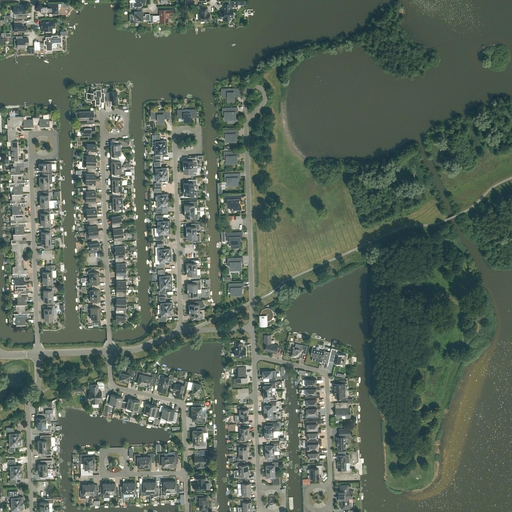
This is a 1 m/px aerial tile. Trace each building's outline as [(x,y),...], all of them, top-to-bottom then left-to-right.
[(219,12),(220,20),(220,18),(222,18),(222,20),(231,20),(231,17),(233,17),(232,9),(231,9),(231,7),(237,6),(237,0),(222,1),(222,4),(220,4),(222,4),(223,9),(222,9),(222,10),(223,10),(223,12),(219,12)] [(52,13),(58,13),(58,7),(61,7),(61,3),(48,3),(48,6),(40,6),(40,13),(49,12),(49,16),(52,16),(52,13)] [(14,13),(17,13),(17,18),(24,18),(24,12),(25,12),(25,5),(14,5),(14,13)] [(199,13),(199,21),(210,20),(209,13),(207,13),(207,12),(207,7),(201,7),(201,13),(199,13)] [(135,18),(136,20),(139,20),(139,21),(143,21),(143,20),(145,19),(145,20),(150,20),(149,14),(145,14),(145,16),(143,16),(143,12),(141,11),(141,8),(132,8),(132,15),(134,14),(134,18),(135,18)] [(153,15),(153,23),(153,22),(157,22),(157,19),(160,19),(160,22),(168,22),(168,15),(173,15),(172,9),(159,10),(159,16),(156,16),(156,15),(153,15)] [(22,26),(22,23),(21,23),(21,20),(14,20),(14,28),(11,28),(12,33),(15,33),(14,31),(22,31),(27,31),(26,25),(22,26)] [(55,20),(46,21),(46,23),(41,23),(41,30),(44,30),(44,32),(52,32),(52,26),(55,26),(55,20)] [(46,38),(46,40),(45,40),(44,40),(44,44),(45,44),(46,44),(46,49),(52,49),(52,44),(53,43),(60,42),(60,36),(58,36),(58,35),(51,35),(51,36),(52,36),(52,37),(47,37),(46,38)] [(25,47),(25,44),(28,44),(28,38),(17,39),(17,48),(19,48),(19,49),(20,50),(23,50),(25,49),(24,47),(25,47)] [(240,88),(222,89),(222,95),(228,95),(228,99),(235,99),(234,95),(240,95),(240,88)] [(95,92),(86,92),(86,99),(95,98),(95,105),(100,104),(100,96),(104,96),(104,93),(101,93),(101,90),(95,90),(95,92)] [(117,99),(117,91),(109,92),(106,92),(106,101),(112,101),(112,104),(118,104),(117,99)] [(223,113),(225,113),(225,118),(228,118),(228,119),(230,119),(231,122),(230,122),(230,123),(238,122),(238,119),(236,119),(236,118),(236,111),(237,111),(238,111),(238,107),(223,108),(223,113)] [(196,109),(177,110),(177,116),(183,116),(183,120),(190,120),(190,116),(196,116),(196,109)] [(157,117),(157,121),(164,121),(163,117),(169,117),(169,110),(150,111),(151,117),(157,117)] [(94,122),(94,118),(93,111),(79,112),(79,120),(87,120),(87,122),(94,122)] [(7,119),(7,135),(16,134),(15,125),(20,125),(20,116),(9,117),(8,117),(7,118),(7,119)] [(23,126),(33,126),(33,125),(36,124),(36,117),(35,117),(32,117),(32,119),(23,119),(23,116),(20,116),(20,125),(23,125),(23,126)] [(49,120),(49,118),(39,119),(39,117),(36,117),(36,124),(39,124),(39,126),(49,125),(49,127),(52,127),(52,120),(49,120)] [(82,136),(90,136),(90,132),(95,132),(94,127),(89,127),(88,126),(88,123),(80,124),(80,127),(82,127),(82,136)] [(226,140),(229,140),(230,141),(232,141),(233,140),(237,139),(237,133),(238,133),(238,129),(223,130),(224,135),(225,135),(226,140)] [(8,141),(10,141),(11,150),(18,150),(17,140),(17,141),(16,141),(16,134),(7,135),(8,135),(8,141)] [(152,135),(152,139),(155,138),(155,141),(155,147),(167,146),(167,140),(160,141),(159,135),(152,135)] [(120,149),(122,145),(120,144),(118,143),(118,140),(112,140),(112,144),(110,144),(111,149),(120,149)] [(87,149),(88,150),(88,152),(94,153),(95,150),(96,150),(96,144),(96,143),(93,143),(93,144),(87,143),(87,144),(84,148),(86,149),(87,149)] [(155,147),(155,153),(155,155),(152,155),(153,159),(160,159),(160,153),(167,153),(167,146),(155,147)] [(112,155),(112,158),(119,158),(119,156),(120,155),(122,153),(120,150),(120,149),(111,149),(111,155),(112,155)] [(23,159),(18,159),(18,150),(11,150),(8,151),(8,156),(11,156),(11,160),(8,160),(9,163),(8,163),(23,163),(23,162),(23,159)] [(226,162),(230,161),(231,163),(233,162),(234,161),(238,161),(237,155),(239,155),(239,151),(224,152),(224,157),(226,157),(226,162)] [(96,156),(94,156),(94,153),(88,152),(88,155),(87,155),(86,155),(82,155),(82,161),(95,161),(96,156)] [(183,164),(183,167),(197,166),(197,160),(196,160),(195,157),(189,157),(189,161),(182,161),(183,164)] [(111,161),(111,167),(121,167),(121,166),(123,162),(121,161),(120,161),(119,160),(119,158),(112,158),(112,161),(111,161)] [(87,167),(87,168),(87,170),(94,170),(94,167),(95,167),(95,161),(82,161),(82,166),(86,167),(87,167)] [(156,168),(156,174),(168,174),(168,168),(161,168),(160,162),(154,162),(154,166),(156,166),(156,168)] [(23,163),(8,163),(8,164),(9,164),(9,163),(13,163),(13,166),(11,166),(11,173),(13,173),(20,173),(20,166),(23,166),(23,163)] [(51,163),(48,163),(38,164),(39,169),(42,169),(42,172),(52,172),(51,163)] [(183,167),(183,169),(183,173),(189,172),(190,175),(196,175),(196,172),(197,172),(197,166),(183,167)] [(113,173),(113,176),(119,176),(119,173),(121,172),(123,171),(121,167),(111,167),(111,173),(113,173)] [(83,174),(85,178),(85,179),(95,179),(95,173),(94,173),(94,170),(87,170),(87,172),(86,173),(85,173),(83,174)] [(24,183),(24,179),(22,179),(22,173),(20,173),(13,173),(13,180),(14,183),(9,183),(24,183)] [(43,176),(39,177),(39,182),(49,182),(52,182),(52,173),(42,173),(43,176)] [(227,183),(231,183),(232,184),(234,184),(235,183),(238,183),(238,177),(240,177),(240,173),(225,173),(225,179),(227,179),(227,183)] [(154,183),(155,186),(161,186),(161,180),(168,180),(168,174),(156,174),(156,180),(156,183),(154,183)] [(112,179),(112,185),(121,184),(123,180),(121,179),(119,178),(119,176),(113,176),(113,179),(112,179)] [(94,184),(95,184),(95,179),(85,179),(83,183),(85,184),(86,184),(87,185),(87,187),(94,187),(94,184)] [(183,186),(183,189),(193,188),(193,185),(196,185),(196,179),(190,179),(190,183),(183,183),(183,186)] [(49,189),(49,182),(39,182),(39,188),(43,188),(43,191),(51,190),(51,188),(49,189)] [(9,183),(9,184),(9,183),(14,183),(14,186),(13,186),(13,193),(20,193),(23,193),(22,193),(22,186),(24,186),(24,183),(9,183)] [(113,190),(113,193),(120,193),(120,191),(121,190),(122,190),(124,189),(121,185),(121,184),(112,185),(112,190),(113,190)] [(95,190),(94,190),(94,187),(87,187),(86,187),(86,191),(83,192),(86,196),(95,196),(95,190)] [(157,194),(157,200),(169,200),(169,194),(162,194),(161,188),(154,188),(154,192),(157,192),(157,194)] [(197,191),(194,192),(193,188),(183,189),(183,191),(184,191),(184,195),(190,194),(190,197),(197,197),(197,191)] [(43,195),(40,195),(40,201),(50,200),(49,194),(51,194),(51,192),(43,192),(43,195)] [(25,203),(25,202),(25,199),(21,199),(20,193),(13,193),(11,193),(12,193),(12,200),(10,200),(10,203),(25,203)] [(112,197),(112,202),(122,202),(122,201),(124,198),(122,197),(122,196),(120,195),(120,193),(113,193),(114,197),(112,197)] [(239,205),(239,199),(240,199),(241,199),(241,195),(226,195),(226,201),(228,201),(228,205),(231,205),(231,206),(234,206),(234,209),(233,209),(241,209),(241,205),(239,205)] [(94,202),(96,202),(95,196),(86,196),(86,197),(84,201),(86,202),(88,203),(88,205),(94,205),(94,202)] [(50,207),(50,200),(40,201),(40,206),(44,206),(44,209),(51,209),(51,207),(50,207)] [(157,200),(157,207),(157,209),(155,209),(155,213),(162,212),(162,206),(169,206),(169,200),(157,200)] [(184,208),(184,211),(200,210),(200,207),(197,207),(197,201),(191,201),(191,205),(184,205),(184,208)] [(112,202),(113,208),(114,208),(114,211),(121,211),(121,209),(122,208),(122,207),(124,206),(122,203),(122,202),(112,202)] [(12,213),(14,213),(21,213),(21,206),(20,206),(20,203),(24,203),(25,203),(10,203),(10,206),(12,206),(12,213)] [(96,208),(95,208),(94,205),(88,205),(88,207),(87,208),(86,208),(84,210),(87,213),(87,214),(96,213),(96,208)] [(44,213),(40,213),(40,219),(50,219),(50,212),(52,212),(52,210),(44,210),(44,213)] [(184,211),(184,213),(184,216),(186,216),(186,220),(198,219),(197,213),(200,213),(200,210),(184,211)] [(10,220),(11,223),(26,223),(25,222),(22,223),(21,219),(23,219),(23,213),(21,213),(14,213),(14,220),(10,220)] [(95,219),(97,219),(96,213),(87,214),(87,215),(85,218),(87,219),(87,220),(89,220),(89,222),(96,222),(95,219)] [(113,222),(113,225),(120,224),(120,222),(121,221),(123,219),(121,216),(120,215),(114,216),(114,215),(111,215),(112,217),(111,217),(112,222),(113,222)] [(158,221),(157,221),(158,227),(170,227),(170,221),(163,221),(162,215),(156,215),(156,219),(157,219),(158,221)] [(51,225),(50,219),(40,219),(41,225),(44,225),(44,228),(52,227),(52,225),(51,225)] [(97,225),(96,225),(96,222),(89,222),(89,225),(88,226),(86,227),(88,231),(98,230),(97,225)] [(26,223),(11,223),(11,224),(11,226),(15,226),(15,233),(22,233),(24,233),(24,226),(25,226),(25,223),(26,223)] [(186,230),(186,233),(196,232),(196,229),(199,229),(199,223),(192,223),(192,226),(186,227),(186,230)] [(113,228),(113,234),(123,233),(123,232),(124,228),(122,228),(122,227),(120,227),(120,224),(113,225),(114,228),(113,228)] [(158,227),(158,233),(158,236),(155,236),(155,239),(163,239),(163,233),(170,233),(170,227),(158,227)] [(44,232),(41,232),(41,238),(51,237),(51,230),(52,230),(52,229),(44,229),(44,232)] [(97,236),(98,236),(98,230),(88,231),(85,232),(85,237),(89,237),(91,238),(91,240),(97,239),(97,236)] [(199,235),(196,235),(196,232),(186,233),(186,235),(186,238),(193,238),(193,241),(199,241),(199,235)] [(242,236),(242,232),(227,233),(227,238),(229,238),(229,243),(232,243),(232,248),(241,247),(240,236),(242,236)] [(26,239),(22,239),(22,233),(15,233),(13,233),(13,240),(11,240),(11,243),(26,243),(26,239)] [(115,239),(115,242),(122,242),(122,240),(123,239),(123,238),(125,237),(123,234),(123,233),(113,234),(114,240),(115,239)] [(44,246),(45,248),(53,248),(53,244),(51,244),(51,237),(41,238),(41,243),(42,243),(42,246),(44,246)] [(99,242),(98,242),(97,239),(91,240),(91,241),(86,242),(86,243),(90,248),(90,249),(96,248),(97,249),(100,249),(99,248),(100,248),(99,242)] [(114,246),(115,251),(124,251),(124,250),(126,246),(124,245),(122,244),(122,242),(115,242),(116,245),(114,246)] [(26,243),(11,243),(11,244),(12,250),(15,249),(15,258),(23,258),(23,257),(22,246),(26,246),(26,243)] [(157,243),(157,247),(158,247),(159,249),(158,249),(159,255),(171,255),(171,248),(164,249),(163,243),(157,243)] [(92,251),(86,250),(86,260),(89,260),(89,258),(98,258),(98,250),(92,250),(92,251)] [(116,257),(117,260),(123,259),(123,257),(125,256),(127,255),(124,251),(115,251),(115,257),(116,257)] [(159,263),(157,264),(157,267),(164,267),(164,261),(171,261),(171,255),(159,255),(159,261),(159,263)] [(230,268),(232,268),(232,271),(238,271),(238,268),(241,268),(241,261),(243,261),(243,257),(228,258),(228,263),(230,263),(230,268)] [(27,273),(27,270),(23,270),(23,259),(23,258),(15,258),(15,259),(15,267),(12,267),(13,273),(12,273),(12,274),(27,273)] [(115,263),(116,269),(125,268),(125,267),(127,264),(125,263),(125,262),(125,263),(123,262),(123,259),(117,260),(117,263),(115,263)] [(186,266),(186,269),(196,269),(196,263),(199,263),(199,259),(193,260),(193,263),(186,263),(186,266)] [(42,272),(43,277),(52,277),(52,270),(54,270),(54,268),(46,269),(46,272),(42,272)] [(86,271),(89,277),(99,277),(99,271),(98,272),(97,268),(91,268),(86,271)] [(117,274),(117,277),(124,277),(124,275),(125,274),(126,274),(128,272),(125,269),(125,268),(116,269),(116,274),(117,274)] [(200,274),(197,274),(196,269),(186,269),(186,272),(186,275),(193,275),(193,278),(200,277),(200,274)] [(158,270),(158,273),(159,273),(159,276),(160,282),(172,281),(171,275),(165,276),(164,270),(158,270)] [(27,274),(27,273),(12,274),(12,277),(14,277),(15,283),(14,283),(14,284),(17,284),(24,283),(23,277),(27,276),(27,274)] [(53,284),(52,277),(43,277),(43,283),(46,283),(46,286),(54,285),(54,284),(53,284)] [(99,283),(99,277),(89,277),(89,278),(87,282),(90,283),(91,284),(91,286),(98,286),(98,283),(99,283)] [(116,280),(116,286),(126,286),(126,285),(128,281),(126,280),(125,280),(124,279),(124,277),(117,277),(117,280),(116,280)] [(187,287),(187,290),(197,289),(197,286),(200,286),(200,280),(193,280),(193,283),(187,284),(187,287)] [(160,282),(160,288),(160,290),(158,290),(158,294),(165,294),(165,288),(172,288),(172,281),(160,282)] [(28,293),(28,290),(26,290),(26,283),(24,283),(17,284),(14,284),(15,290),(17,290),(18,293),(13,294),(13,293),(13,294),(28,293)] [(236,294),(238,294),(239,293),(242,293),(242,287),(244,287),(244,283),(229,283),(229,289),(231,289),(231,293),(235,293),(236,294)] [(98,289),(98,286),(91,286),(91,288),(90,289),(90,290),(88,291),(90,294),(90,295),(100,295),(99,289),(98,289)] [(117,291),(117,294),(124,295),(124,292),(126,291),(128,290),(126,286),(116,286),(116,291),(117,291)] [(47,290),(43,290),(43,296),(53,295),(53,289),(54,289),(54,287),(46,287),(47,290)] [(187,290),(187,292),(187,295),(194,295),(194,298),(200,298),(200,292),(197,292),(197,289),(187,290)] [(28,294),(28,293),(13,294),(18,294),(18,297),(17,297),(17,303),(17,304),(24,303),(27,303),(26,303),(26,296),(28,296),(28,294)] [(124,297),(124,295),(117,294),(117,297),(116,297),(116,303),(126,303),(128,299),(126,298),(125,298),(124,297)] [(53,302),(53,295),(43,296),(43,301),(47,301),(47,304),(55,304),(55,302),(53,302)] [(100,300),(100,295),(90,295),(90,296),(88,299),(90,301),(92,302),(92,304),(99,304),(99,300),(100,300)] [(160,303),(161,309),(173,308),(172,302),(165,302),(165,296),(158,297),(159,300),(160,300),(160,303)] [(189,308),(189,310),(199,310),(199,307),(202,307),(205,305),(202,301),(195,301),(195,304),(189,304),(189,308)] [(24,303),(17,304),(17,303),(15,303),(15,304),(16,310),(18,310),(18,313),(14,313),(14,314),(29,313),(28,313),(22,313),(22,310),(25,310),(24,303)] [(126,304),(126,303),(116,303),(116,309),(117,309),(117,312),(124,312),(124,310),(125,309),(128,308),(126,304)] [(99,307),(99,304),(92,304),(92,306),(91,307),(90,307),(88,308),(91,312),(91,313),(100,312),(100,307),(99,307)] [(47,308),(44,309),(44,314),(54,314),(53,307),(55,307),(55,305),(47,305),(47,308)] [(161,309),(161,315),(161,317),(158,317),(158,321),(166,321),(166,315),(173,314),(173,308),(161,309)] [(260,315),(260,325),(267,325),(267,321),(268,321),(269,320),(270,320),(271,319),(272,318),(272,317),(273,317),(273,316),(273,315),(273,314),(273,313),(273,312),(272,311),(272,310),(271,309),(270,309),(269,309),(269,308),(268,308),(267,308),(266,308),(265,308),(264,309),(263,309),(263,310),(262,310),(262,311),(261,311),(262,311),(263,314),(260,315)] [(202,313),(199,313),(199,310),(189,310),(189,313),(189,316),(196,316),(196,319),(202,319),(202,313)] [(99,318),(100,318),(100,312),(91,313),(89,317),(91,318),(93,319),(93,322),(99,321),(99,318)] [(123,314),(124,312),(117,312),(117,315),(115,315),(115,321),(116,321),(116,322),(119,322),(119,321),(125,321),(125,320),(127,317),(125,316),(125,315),(123,314)] [(29,314),(29,313),(14,314),(14,317),(16,317),(16,323),(16,324),(25,323),(25,317),(29,317),(29,314)] [(44,314),(44,320),(48,320),(48,323),(55,322),(55,320),(54,321),(54,314),(44,314)] [(271,334),(264,335),(264,340),(266,340),(267,342),(265,351),(277,353),(278,345),(271,343),(271,334)] [(235,349),(235,356),(246,356),(246,349),(243,349),(243,342),(236,342),(236,349),(235,349)] [(291,354),(291,355),(292,357),(293,357),(301,359),(302,353),(306,354),(307,346),(296,343),(295,349),(292,348),(291,354)] [(321,364),(322,364),(323,357),(328,358),(329,352),(325,351),(325,349),(324,351),(312,349),(313,346),(310,356),(313,357),(312,361),(312,359),(322,361),(321,364)] [(328,365),(329,361),(330,356),(335,357),(334,362),(342,364),(343,360),(346,360),(347,355),(344,355),(345,355),(336,353),(337,349),(331,348),(330,353),(328,365)] [(245,374),(246,374),(246,367),(238,367),(239,374),(240,374),(240,376),(237,376),(237,383),(242,382),(242,383),(244,383),(244,382),(247,382),(247,376),(245,376),(245,374)] [(135,370),(128,369),(127,374),(120,372),(118,379),(128,381),(129,376),(133,377),(135,370)] [(140,370),(137,369),(135,377),(138,378),(137,383),(140,384),(139,385),(143,386),(146,375),(142,374),(142,371),(140,371),(140,370)] [(262,370),(262,376),(263,376),(263,377),(269,377),(269,380),(276,380),(276,377),(276,370),(271,370),(271,371),(265,371),(265,370),(262,370)] [(151,373),(150,376),(146,375),(143,386),(147,387),(147,386),(150,386),(151,381),(154,381),(156,374),(151,373)] [(158,378),(159,378),(157,389),(166,391),(169,378),(163,376),(163,375),(160,374),(159,375),(158,378)] [(311,378),(311,379),(306,379),(306,385),(304,385),(305,389),(306,389),(316,388),(320,388),(320,385),(316,385),(316,378),(316,379),(311,378)] [(347,383),(347,380),(340,380),(340,383),(334,383),(335,390),(345,390),(345,383),(347,383)] [(188,381),(187,388),(192,390),(192,392),(198,394),(199,392),(200,392),(201,388),(200,388),(201,384),(188,381)] [(269,385),(262,385),(262,391),(272,391),(272,388),(275,387),(275,382),(269,382),(269,385)] [(91,400),(91,403),(98,402),(98,399),(101,399),(101,391),(98,391),(98,384),(91,385),(91,391),(89,391),(89,400),(91,400)] [(173,390),(176,390),(175,393),(182,395),(184,385),(177,384),(177,385),(174,384),(173,390)] [(305,394),(305,398),(320,397),(320,394),(317,394),(316,388),(306,389),(306,394),(305,394)] [(347,397),(345,397),(345,390),(335,390),(335,397),(341,397),(341,400),(347,400),(347,397)] [(262,391),(263,397),(270,397),(270,400),(277,400),(277,397),(276,397),(276,394),(272,394),(272,391),(262,391)] [(109,403),(114,405),(117,395),(111,394),(111,395),(108,394),(107,397),(105,404),(108,405),(109,403)] [(120,406),(120,407),(123,408),(124,402),(121,401),(122,397),(117,395),(114,405),(120,406)] [(123,408),(126,409),(126,407),(132,409),(134,399),(128,398),(127,402),(124,402),(123,408)] [(137,410),(137,412),(140,413),(142,407),(142,406),(139,405),(140,401),(134,399),(132,409),(137,410)] [(305,405),(305,409),(307,409),(317,408),(320,408),(320,405),(317,405),(317,399),(305,399),(305,400),(306,400),(306,405),(305,405)] [(196,406),(191,406),(192,413),(202,413),(206,413),(205,406),(204,406),(204,402),(194,402),(194,405),(196,405),(196,406)] [(270,405),(263,405),(263,411),(273,411),(277,411),(276,411),(276,402),(270,402),(270,405)] [(350,416),(350,413),(351,413),(351,411),(350,411),(350,407),(348,407),(348,402),(339,402),(339,409),(335,409),(335,412),(335,413),(335,417),(342,417),(342,419),(345,419),(345,417),(350,416)] [(140,413),(143,414),(143,412),(149,414),(151,405),(145,403),(144,407),(142,407),(140,413)] [(151,405),(149,414),(149,416),(154,417),(155,416),(157,417),(159,411),(158,410),(158,409),(157,407),(157,406),(151,405)] [(237,408),(238,408),(238,415),(248,414),(248,409),(245,409),(245,406),(237,406),(237,408)] [(169,409),(163,407),(162,411),(159,411),(157,417),(160,418),(160,419),(166,421),(169,409)] [(305,414),(306,418),(321,417),(321,414),(317,414),(317,408),(307,409),(307,414),(305,414)] [(177,412),(174,411),(174,410),(169,409),(166,421),(172,422),(172,421),(175,421),(177,412)] [(263,411),(263,417),(270,417),(271,420),(277,420),(276,414),(273,414),(273,411),(263,411)] [(35,418),(36,423),(46,422),(51,422),(50,413),(45,413),(44,413),(44,417),(37,417),(37,418),(35,418)] [(205,417),(202,417),(202,413),(192,413),(192,420),(197,420),(198,423),(205,422),(205,417)] [(245,420),(249,420),(248,414),(238,415),(239,421),(237,421),(237,423),(245,423),(245,420)] [(306,420),(306,424),(307,424),(307,429),(307,430),(318,429),(318,424),(321,424),(321,420),(306,420)] [(51,422),(46,422),(36,423),(36,427),(37,427),(37,428),(45,428),(45,431),(51,431),(51,427),(51,422)] [(271,425),(264,425),(264,431),(278,431),(277,431),(277,425),(278,425),(278,422),(271,422),(271,425)] [(237,426),(239,426),(239,433),(249,433),(249,427),(245,427),(245,424),(237,424),(237,426)] [(21,439),(21,433),(14,433),(14,427),(6,427),(6,431),(9,431),(9,433),(9,439),(21,439)] [(198,430),(192,430),(192,437),(203,437),(202,432),(205,432),(205,427),(198,427),(198,430)] [(306,438),(306,439),(318,438),(318,433),(321,432),(321,429),(318,429),(307,430),(307,429),(306,429),(306,433),(307,433),(308,438),(306,438)] [(350,429),(348,429),(339,429),(339,435),(338,436),(338,437),(336,437),(336,441),(338,441),(338,448),(345,448),(347,447),(348,446),(348,445),(347,444),(345,444),(345,435),(350,435),(350,429)] [(264,431),(264,437),(271,437),(271,440),(278,440),(278,437),(278,431),(264,431)] [(246,438),(249,438),(249,433),(239,433),(239,440),(238,440),(238,442),(246,441),(246,438)] [(46,446),(46,445),(50,445),(51,445),(51,435),(42,435),(42,440),(37,440),(37,441),(36,441),(36,446),(46,446)] [(192,437),(193,444),(198,444),(198,448),(206,447),(206,441),(203,441),(203,437),(192,437)] [(15,445),(22,445),(21,439),(9,439),(9,445),(10,445),(10,448),(8,448),(8,451),(15,451),(15,445)] [(306,440),(306,444),(308,444),(308,449),(308,450),(319,449),(318,444),(322,444),(321,440),(306,440)] [(264,445),(264,451),(274,451),(278,451),(278,445),(279,445),(279,442),(271,442),(271,445),(264,445)] [(248,446),(244,446),(244,443),(236,443),(236,445),(238,445),(238,451),(248,451),(248,446)] [(36,446),(37,451),(38,450),(38,451),(45,451),(46,454),(52,454),(52,451),(48,451),(48,449),(50,449),(50,445),(46,445),(46,446),(36,446)] [(319,460),(319,453),(322,452),(322,449),(319,449),(308,450),(308,449),(307,449),(307,453),(308,453),(308,459),(314,458),(314,459),(319,460)] [(208,450),(199,450),(199,456),(194,456),(194,464),(197,463),(197,467),(203,467),(203,463),(205,463),(205,459),(208,459),(208,450)] [(244,457),(248,457),(248,451),(238,451),(238,458),(237,458),(237,460),(244,460),(244,457)] [(264,451),(265,457),(272,457),(272,460),(278,460),(278,454),(274,454),(274,451),(264,451)] [(144,467),(151,467),(151,461),(154,461),(154,453),(148,453),(148,456),(144,457),(144,467)] [(162,466),(168,466),(168,456),(168,453),(164,453),(158,453),(159,461),(162,460),(162,466)] [(87,457),(87,454),(80,454),(80,463),(84,463),(94,463),(94,456),(87,457)] [(144,457),(139,457),(139,454),(134,454),(134,461),(137,461),(137,467),(144,467),(144,457)] [(175,454),(175,456),(168,456),(168,466),(175,466),(175,460),(178,460),(178,454),(175,454)] [(349,454),(337,455),(338,470),(350,470),(349,454)] [(22,471),(22,465),(15,465),(15,459),(7,459),(7,463),(10,463),(10,465),(10,472),(22,471)] [(38,465),(37,465),(37,469),(47,469),(47,465),(47,463),(52,463),(52,460),(46,460),(46,463),(38,464),(38,465)] [(234,464),(238,464),(238,470),(248,470),(248,464),(245,464),(245,461),(237,461),(237,462),(234,462),(234,464)] [(272,465),(265,465),(265,471),(275,471),(275,465),(278,465),(278,462),(272,462),(272,465)] [(87,469),(94,469),(94,463),(84,463),(84,467),(80,467),(81,472),(88,472),(87,469)] [(310,478),(312,478),(319,478),(319,472),(323,472),(322,465),(316,465),(316,468),(309,468),(310,478)] [(37,469),(37,474),(39,474),(39,475),(46,474),(46,478),(53,477),(52,474),(51,474),(51,472),(47,472),(47,469),(37,469)] [(249,475),(248,470),(238,470),(235,470),(235,477),(239,477),(239,479),(245,478),(247,478),(247,475),(249,475)] [(16,478),(23,477),(22,471),(10,472),(11,478),(11,480),(8,480),(8,484),(16,484),(16,478)] [(270,477),(270,479),(273,480),(280,480),(280,476),(275,476),(275,471),(265,471),(265,477),(270,477)] [(194,483),(194,490),(206,490),(205,482),(203,482),(203,479),(205,479),(205,474),(195,474),(195,479),(198,479),(198,483),(194,483)] [(239,480),(239,482),(241,482),(241,488),(251,488),(251,482),(247,482),(247,480),(239,480)] [(150,495),(154,495),(159,495),(159,488),(156,488),(156,481),(149,482),(150,495)] [(166,495),(166,491),(170,491),(169,481),(163,481),(163,488),(161,488),(161,495),(166,495)] [(176,491),(176,492),(179,492),(179,485),(176,486),(176,481),(169,481),(170,491),(176,491)] [(130,497),(130,496),(129,493),(129,482),(123,483),(123,487),(120,487),(120,490),(120,497),(123,497),(130,497)] [(129,493),(130,496),(136,496),(136,497),(139,497),(138,489),(136,489),(135,482),(129,482),(129,493)] [(149,482),(143,482),(143,489),(140,489),(141,495),(150,495),(149,482)] [(100,497),(109,497),(109,493),(109,483),(103,483),(103,490),(100,490),(100,497)] [(113,497),(118,497),(118,490),(115,490),(115,483),(109,483),(109,493),(113,493),(113,497)] [(85,498),(85,494),(89,494),(89,484),(82,484),(83,491),(80,491),(80,498),(85,498)] [(95,486),(95,484),(89,484),(89,494),(89,497),(95,497),(95,498),(98,498),(98,485),(95,486)] [(341,499),(341,509),(349,509),(349,499),(352,498),(352,495),(353,495),(353,494),(352,494),(352,490),(349,491),(348,485),(340,485),(341,491),(338,491),(338,499),(341,499)] [(248,494),(251,494),(251,488),(241,488),(241,495),(240,495),(240,497),(248,497),(248,494)] [(16,491),(8,491),(9,498),(11,497),(12,503),(24,503),(23,497),(16,497),(16,491)] [(200,509),(206,509),(206,502),(207,501),(208,501),(208,500),(209,500),(209,499),(209,498),(209,497),(208,496),(207,496),(206,495),(203,495),(203,494),(194,494),(195,501),(199,501),(200,509)] [(40,503),(38,503),(39,507),(49,507),(49,503),(49,502),(53,501),(53,498),(47,498),(47,501),(40,502),(40,503)] [(240,500),(242,500),(242,507),(252,506),(252,501),(248,501),(248,498),(240,498),(240,500)] [(12,503),(12,509),(12,511),(10,511),(16,511),(17,509),(24,509),(24,503),(12,503)]
